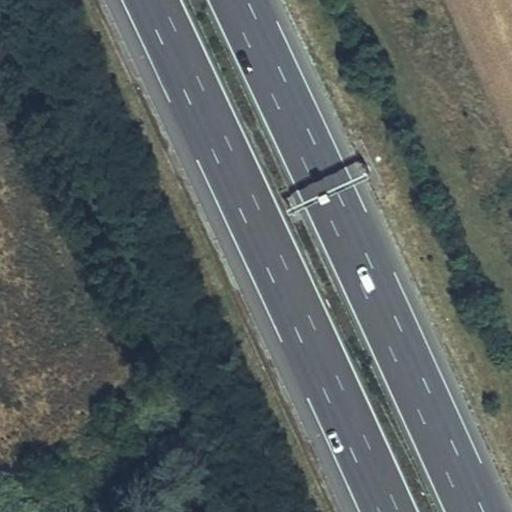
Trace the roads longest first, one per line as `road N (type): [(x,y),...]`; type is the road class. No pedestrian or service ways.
road 1 (motorway): [(147,0),(387,511)]
road 2 (motorway): [(472,511),(233,0)]
